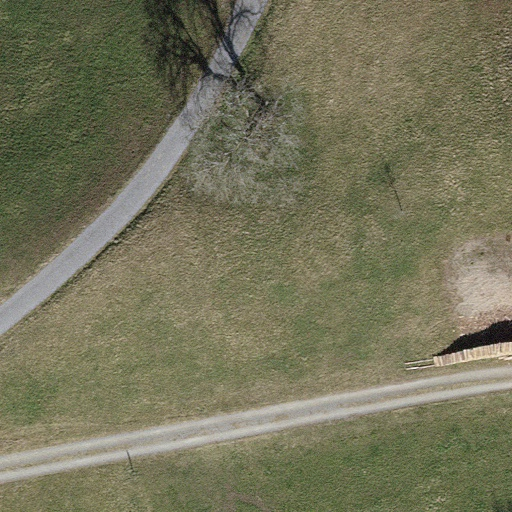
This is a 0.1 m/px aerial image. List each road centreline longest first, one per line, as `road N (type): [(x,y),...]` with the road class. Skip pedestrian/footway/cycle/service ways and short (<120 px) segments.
road 1 (track): [(511,381),(0,462)]
road 2 (track): [(0,320),(117,216),(157,169),(251,0)]
